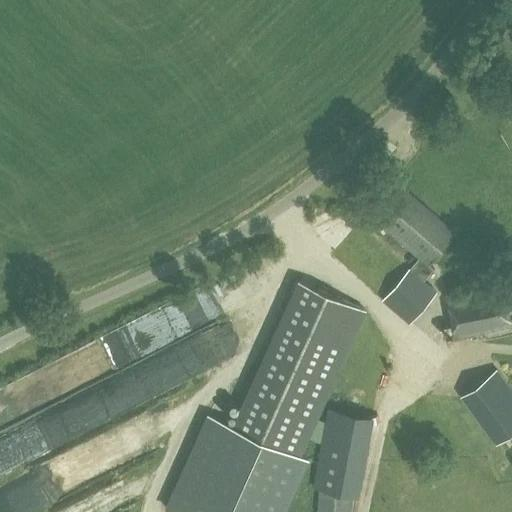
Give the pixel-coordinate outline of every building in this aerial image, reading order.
[(395,181),(368,212),(420,256),(411,267),(409,269),(383,299),(410,322),(436,292),(423,281),(434,268),(429,264),(456,232),(395,181)] [(281,511),(306,457),(297,453),(361,309),(299,281),(235,425),(210,414),(168,509),(174,511),(281,511)] [(455,340),(511,326),(511,324),(502,283),(445,296),(455,340)] [(511,433),(511,390),(497,370),(459,397),(495,446),(511,433)] [(0,426),(17,418),(6,396),(0,399),(0,426)] [(359,495),(373,415),(330,407),(316,487),(359,495)] [(52,424),(0,445),(0,468),(47,449),(44,441),(57,436),(52,424)] [(58,474),(0,499),(0,511),(11,511),(65,488),(58,474)] [(139,478),(71,511),(117,511),(148,497),(139,478)] [(352,511),(353,497),(310,495),(309,511),(352,511)]
